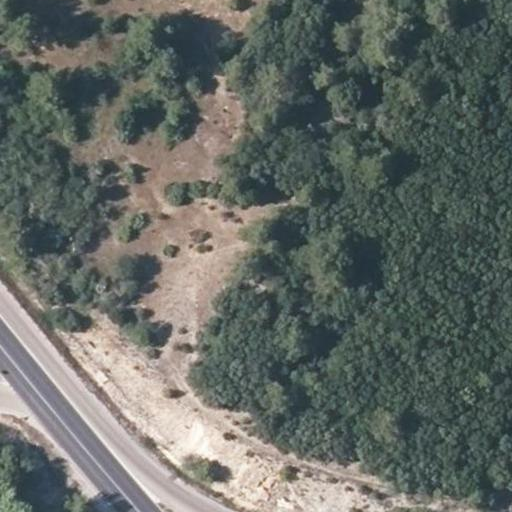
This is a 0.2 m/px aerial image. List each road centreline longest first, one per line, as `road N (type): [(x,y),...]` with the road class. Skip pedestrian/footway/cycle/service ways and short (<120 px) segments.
road 1 (secondary): [(195,511),(134,463),(0,302)]
road 2 (primary): [(0,344),(96,462)]
